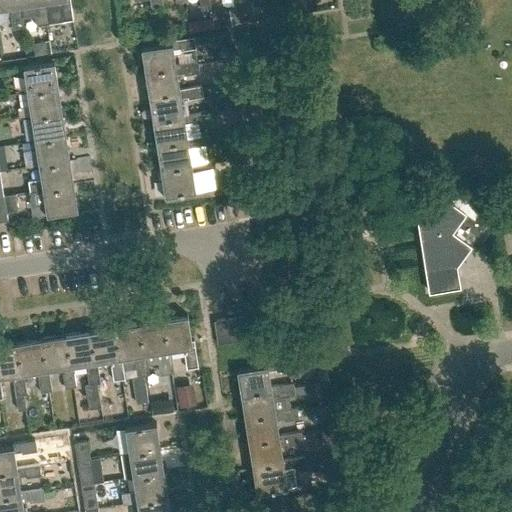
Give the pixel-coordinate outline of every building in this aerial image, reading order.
[(24,26),(23,16),(21,5),(18,5),(17,0),(0,0),(0,8),(12,6),(13,13),(11,13),(13,28),(24,26)] [(45,1),(43,1),(42,0),(17,0),(18,5),(21,5),(23,16),(36,14),(38,24),(48,23),(48,22),(45,1)] [(45,1),(48,22),(73,19),(70,0),(42,0),(43,1),(45,1)] [(200,0),(202,8),(211,6),(210,0),(200,0)] [(494,55),(511,52),(511,0),(480,0),(485,37),(491,37),(494,55)] [(182,22),(207,19),(205,8),(181,11),(182,22)] [(176,67),(176,64),(173,49),(179,48),(180,50),(195,47),(194,37),(171,40),(171,43),(141,48),(145,72),(176,67)] [(353,44),(361,105),(420,97),(441,110),(448,159),(464,169),(479,167),(489,150),(487,140),(502,138),(511,121),(511,112),(500,106),(498,92),(469,75),(465,45),(431,49),(422,63),(383,40),(353,44)] [(180,92),(180,88),(177,73),(183,72),(184,74),(199,72),(197,60),(176,64),(176,67),(145,72),(149,96),(180,92)] [(27,91),(58,86),(54,61),(23,66),(27,91)] [(184,116),(183,112),(181,97),(187,96),(187,99),(203,96),(201,84),(180,88),(180,92),(149,96),(153,121),(184,116)] [(31,115),(62,110),(58,86),(27,91),(31,115)] [(188,140),(187,137),(185,122),(191,121),(191,123),(207,121),(205,109),(183,112),(184,116),(153,121),(157,145),(188,140)] [(35,140),(66,135),(62,110),(31,115),(35,140)] [(191,165),(191,161),(189,146),(195,145),(195,147),(211,145),(209,133),(187,137),(188,140),(157,145),(162,169),(191,165)] [(39,164),(70,159),(66,135),(35,140),(39,164)] [(191,165),(162,169),(166,194),(195,189),(192,171),(199,170),(199,172),(215,169),(213,158),(191,161),(191,165)] [(237,180),(251,178),(248,158),(234,160),(237,180)] [(31,190),(42,188),(74,183),(70,159),(39,164),(41,178),(29,180),(31,190)] [(42,188),(31,190),(30,190),(34,215),(78,208),(74,183),(42,188)] [(4,195),(0,195),(0,220),(7,220),(6,211),(18,209),(15,193),(4,195)] [(429,291),(460,286),(457,264),(484,226),(448,199),(447,199),(446,199),(415,205),(429,291)] [(167,349),(170,348),(185,346),(186,352),(184,353),(186,368),(198,366),(194,339),(191,340),(187,313),(162,317),(167,349)] [(236,316),(240,340),(252,338),(248,314),(236,316)] [(229,342),(240,340),(236,316),(225,318),(229,342)] [(173,370),(170,348),(167,349),(162,317),(138,321),(143,353),(145,352),(162,350),(163,356),(160,357),(162,372),(173,370)] [(217,344),(229,342),(225,318),(213,320),(217,344)] [(149,374),(145,352),(143,353),(138,321),(114,325),(119,356),(121,356),(137,354),(138,360),(135,360),(138,376),(149,374)] [(125,378),(121,356),(119,356),(114,325),(89,329),(95,360),(97,360),(113,357),(114,364),(111,364),(114,380),(125,378)] [(100,382),(97,360),(95,360),(89,329),(65,333),(70,364),(73,364),(88,361),(89,368),(87,368),(89,382),(84,383),(89,407),(101,406),(97,382),(100,382)] [(76,386),(73,364),(70,364),(65,333),(41,337),(46,368),(48,368),(64,365),(65,372),(63,372),(65,387),(76,386)] [(52,390),(48,368),(46,368),(41,337),(16,341),(21,372),(24,372),(40,369),(41,376),(38,376),(41,391),(52,390)] [(27,394),(24,372),(21,372),(16,341),(0,343),(0,375),(16,373),(17,380),(14,380),(18,409),(26,408),(24,394),(27,394)] [(272,388),(271,385),(269,370),(275,369),(276,371),(291,369),(289,357),(266,361),(266,363),(236,368),(240,394),(272,388)] [(276,413),(275,409),(273,394),(279,393),(279,395),(294,393),(293,385),(293,381),(271,385),(272,388),(240,394),(244,418),(276,413)] [(307,382),(293,385),(294,393),(308,390),(307,382)] [(193,387),(177,390),(180,405),(195,403),(193,387)] [(148,401),(146,388),(134,390),(136,403),(148,401)] [(159,399),(151,401),(153,412),(161,411),(159,399)] [(280,437),(279,434),(277,419),(283,418),(283,420),(298,417),(297,406),(275,409),(276,413),(244,418),(248,443),(280,437)] [(129,452),(160,447),(156,421),(125,426),(129,452)] [(284,462),(283,458),(281,443),(287,442),(287,444),(303,442),(301,430),(279,434),(280,437),(248,443),(252,467),(284,462)] [(66,434),(35,439),(36,450),(68,445),(66,434)] [(0,472),(18,470),(17,466),(15,451),(21,450),(22,453),(36,450),(35,439),(34,439),(12,442),(12,445),(0,446),(0,472)] [(77,461),(90,458),(87,440),(74,443),(77,461)] [(125,477),(133,476),(164,471),(160,447),(129,452),(121,453),(125,477)] [(329,479),(345,476),(342,451),(325,454),(329,479)] [(307,466),(305,458),(305,455),(283,458),(284,462),(252,467),(256,491),(296,485),(293,468),(307,466)] [(0,497),(22,494),(21,491),(19,475),(25,474),(25,476),(40,474),(38,463),(17,466),(18,470),(0,472),(0,497)] [(81,485),(94,483),(91,465),(78,467),(81,485)] [(137,500),(168,495),(164,471),(133,476),(135,491),(121,493),(123,503),(137,500)] [(0,511),(24,511),(22,499),(29,498),(29,501),(44,498),(42,487),(21,491),(22,494),(0,497),(0,511)] [(85,509),(98,507),(95,489),(82,491),(85,509)] [(138,511),(170,511),(168,495),(137,500),(138,511)]
